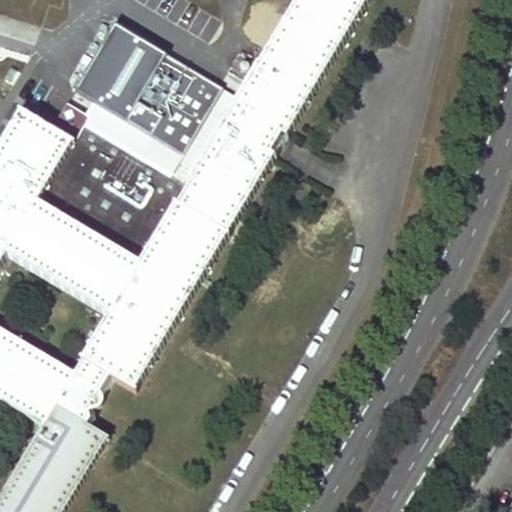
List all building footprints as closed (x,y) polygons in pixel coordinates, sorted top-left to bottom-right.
[(198,160),(172,201),(225,234),(370,0),(298,0),(239,95),(198,160)] [(239,95),(118,21),(77,86),(198,160),(239,95)] [(70,138),(39,201),(137,258),(172,201),(198,160),(77,86),(52,128),(70,138)] [(52,128),(15,107),(0,132),(0,257),(4,252),(35,199),(70,138),(52,128)] [(35,199),(4,252),(106,311),(137,258),(39,201),(35,199)] [(106,311),(78,356),(85,359),(117,378),(133,386),(225,234),(172,201),(137,258),(106,311)] [(0,393),(49,421),(0,505),(0,511),(66,511),(111,435),(91,424),(117,378),(85,359),(74,369),(0,326),(0,393)]
